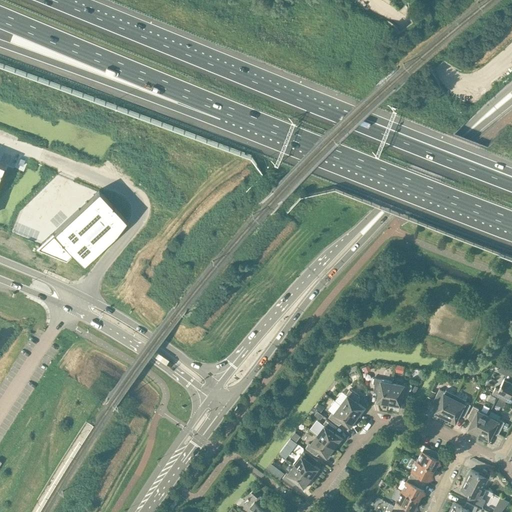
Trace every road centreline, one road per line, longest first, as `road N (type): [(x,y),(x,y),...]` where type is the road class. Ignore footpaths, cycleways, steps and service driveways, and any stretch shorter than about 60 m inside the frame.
road 1 (secondary): [(511,87),(325,262),(218,386)]
road 2 (secondary): [(229,404),(324,279),(511,102)]
road 3 (motorway): [(341,117),(51,0)]
road 4 (motorway): [(223,109),(511,222)]
road 5 (unclassified): [(79,294),(137,218),(135,195),(0,142)]
road 6 (motorway): [(0,17),(223,109)]
road 7 (motorway): [(0,43),(157,99),(223,109)]
road 8 (residential): [(304,511),(377,419),(435,429),(464,444)]
road 9 (motorway): [(511,184),(341,117)]
road 10 (motorway): [(511,172),(341,117)]
road 11 (secondary): [(65,306),(210,396)]
road 12 (secondary): [(218,386),(79,294)]
road 13 (tertiary): [(210,396),(132,511)]
road 14 (tertiary): [(150,511),(229,404)]
